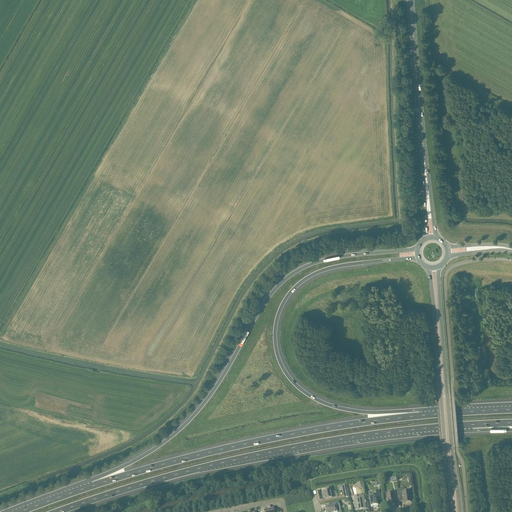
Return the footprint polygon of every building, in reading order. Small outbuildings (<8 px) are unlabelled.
[(332,490),(331,487),(326,489),(326,492),(323,492),(324,495),(322,495),(323,498),(324,497),(325,500),(332,498),(330,491),(332,490)] [(405,492),(404,489),(398,490),(399,497),(402,496),(404,504),(411,503),(410,492),(405,492)] [(379,492),(369,493),(370,497),(371,507),(378,506),(377,499),(380,498),(379,492)] [(387,499),(386,499),(387,503),(390,502),(390,506),(396,505),(395,498),(394,498),(394,494),(386,495),(387,499)] [(366,508),(363,496),(355,498),(357,510),(366,508)] [(341,509),(339,502),(328,504),(329,507),(327,508),(327,511),(337,511),(337,510),(341,509)]
